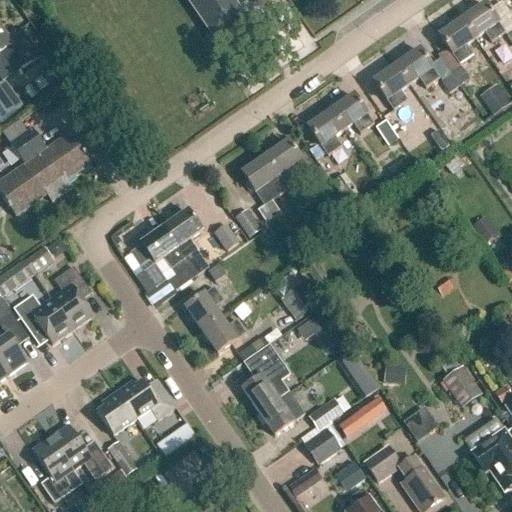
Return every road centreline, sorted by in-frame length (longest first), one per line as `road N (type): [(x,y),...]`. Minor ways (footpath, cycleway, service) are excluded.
road 1 (residential): [(144,325),(99,252),(107,217),(421,0)]
road 2 (residential): [(275,511),(144,325)]
road 3 (residential): [(2,428),(144,325)]
